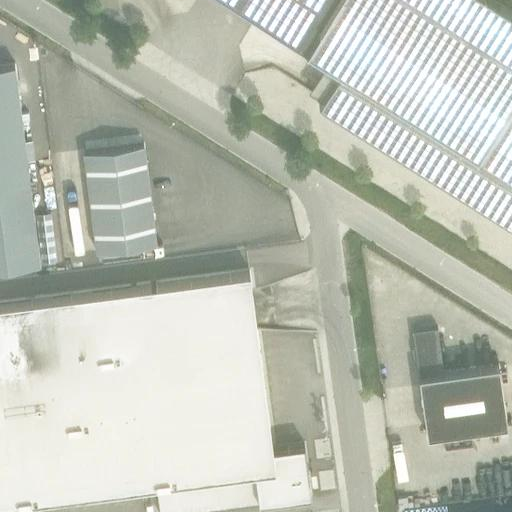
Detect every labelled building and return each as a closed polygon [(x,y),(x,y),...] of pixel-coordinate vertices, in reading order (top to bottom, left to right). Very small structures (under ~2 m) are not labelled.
[(228,0),(307,49),(338,0),(228,0)] [(511,99),(511,12),(492,0),(338,0),(307,49),(341,71),(476,156),(511,99)] [(0,266),(40,262),(15,62),(0,64),(0,266)] [(511,178),(476,156),(341,71),(320,105),(511,225),(511,178)] [(511,99),(476,156),(511,178),(511,99)] [(157,242),(144,142),(83,150),(96,250),(157,242)] [(272,447),(257,330),(249,269),(0,301),(0,503),(156,483),(159,511),(179,511),(311,495),(304,443),(272,447)] [(437,325),(413,328),(427,433),(506,422),(498,362),(443,370),(437,325)] [(507,454),(485,455),(486,472),(507,472),(507,454)]
